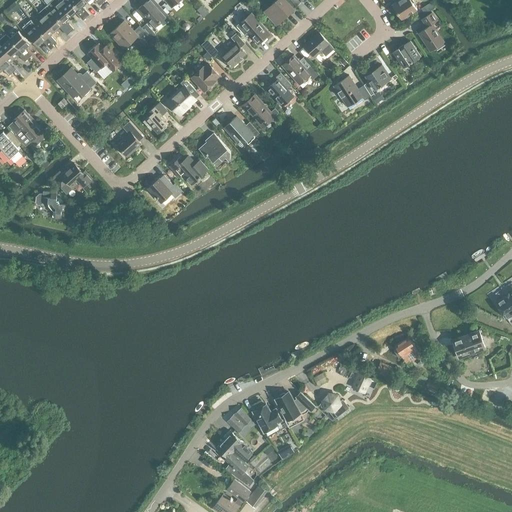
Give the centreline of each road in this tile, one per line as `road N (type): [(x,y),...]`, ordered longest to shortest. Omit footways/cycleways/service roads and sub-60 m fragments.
road 1 (tertiary): [(0,249),(108,265),(183,251),(511,59)]
road 2 (unclassified): [(149,511),(207,423),(233,399),(472,288),(511,255)]
road 3 (residential): [(121,189),(333,0)]
road 4 (residential): [(121,189),(26,85)]
road 5 (residential): [(26,85),(121,0)]
